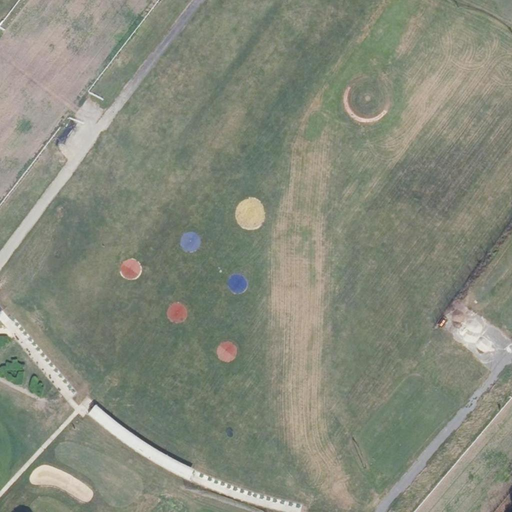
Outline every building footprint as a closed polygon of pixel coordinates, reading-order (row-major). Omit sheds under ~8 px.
[(130,279),(142,270),(132,257),(120,266),(130,279)] [(233,275),(229,286),(242,290),(246,279),(233,275)] [(220,360),(235,359),(235,342),(219,343),(220,360)] [(4,403),(19,410),(26,394),(11,387),(4,403)] [(100,405),(87,413),(136,453),(190,483),(196,471),(145,441),(100,405)]
